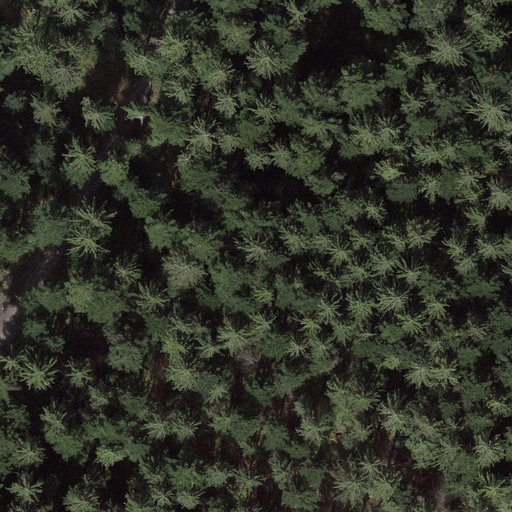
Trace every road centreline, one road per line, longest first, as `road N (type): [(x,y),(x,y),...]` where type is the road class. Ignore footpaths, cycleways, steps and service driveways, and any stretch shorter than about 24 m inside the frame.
road 1 (track): [(0,342),(187,0)]
road 2 (track): [(102,511),(56,371),(11,320)]
